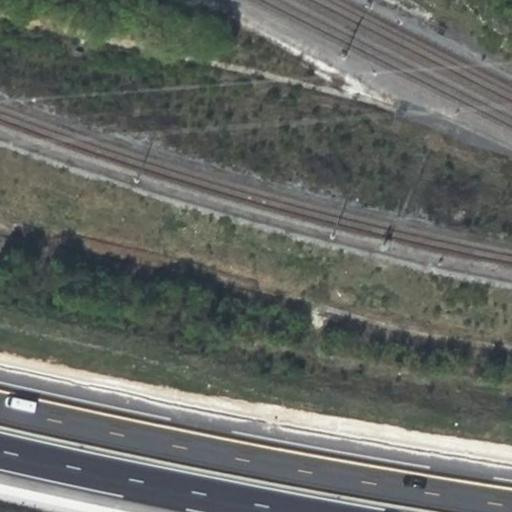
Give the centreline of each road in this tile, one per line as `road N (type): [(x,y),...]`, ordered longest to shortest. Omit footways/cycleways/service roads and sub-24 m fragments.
road 1 (motorway): [(511,496),(259,457),(0,397)]
road 2 (motorway): [(0,450),(298,511)]
